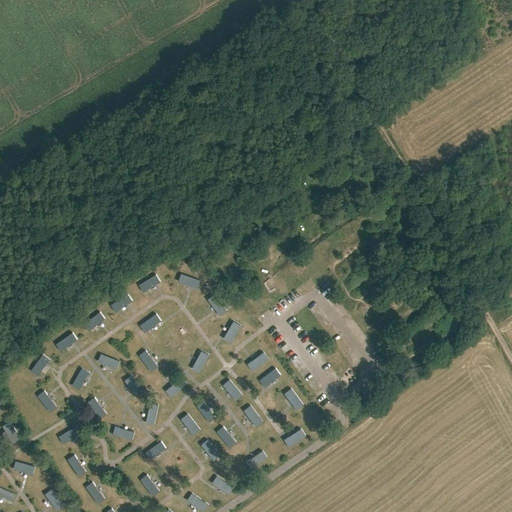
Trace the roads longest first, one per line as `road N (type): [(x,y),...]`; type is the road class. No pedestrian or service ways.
road 1 (track): [(511,359),(373,123),(317,0)]
road 2 (track): [(378,380),(396,381),(511,296)]
